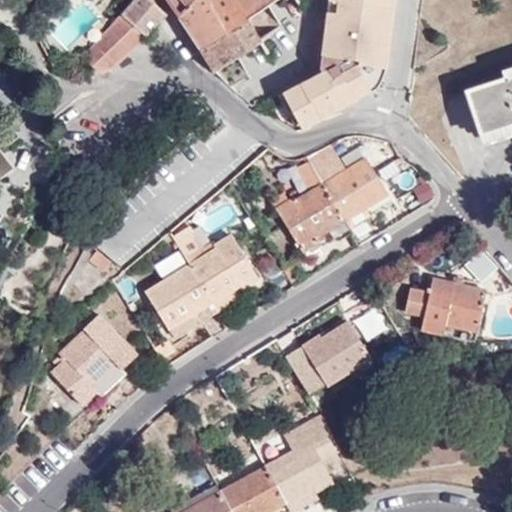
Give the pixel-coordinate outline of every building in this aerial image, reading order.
[(166,12),(151,0),(134,0),(122,13),(146,36),(166,12)] [(206,0),(190,0),(178,13),(200,48),(225,31),(206,0)] [(206,0),(225,31),(246,18),(247,17),(236,0),(206,0)] [(236,0),(247,17),(272,0),(236,0)] [(316,0),(307,70),(302,73),(323,105),(368,82),(370,78),(372,75),(382,0),(316,0)] [(83,54),(82,56),(100,71),(110,69),(146,36),(122,13),(108,29),(83,54)] [(246,18),(225,31),(200,48),(214,72),(217,70),(236,58),(263,41),(247,17),(246,18)] [(224,78),(230,84),(231,85),(247,75),(236,58),(217,70),(222,75),(223,77),(224,78)] [(323,105),(302,73),(276,96),(290,121),(294,119),(298,126),(302,126),(323,105)] [(511,122),(511,78),(471,93),(483,132),(511,122)] [(17,130),(36,104),(12,81),(0,90),(0,142),(1,144),(17,130)] [(0,174),(11,166),(0,151),(0,144),(1,144),(0,142),(0,174)] [(345,170),(333,150),(310,164),(323,184),(345,170)] [(366,158),(345,170),(323,184),(345,220),(388,194),(366,158)] [(319,242),(317,237),(345,220),(323,184),(294,201),(293,198),(277,208),(304,252),(319,242)] [(212,302),(239,285),(242,289),(259,279),(232,235),(214,246),(216,249),(189,265),(212,302)] [(159,260),(170,277),(189,265),(179,248),(159,260)] [(101,269),(105,263),(94,256),(90,262),(101,269)] [(147,291),(169,329),(212,302),(189,265),(170,277),(147,291)] [(421,329),(475,341),(486,290),(433,278),(429,296),(411,292),(405,320),(422,324),(421,329)] [(218,312),(245,295),(242,289),(239,285),(212,302),(218,312)] [(91,384),(116,361),(122,368),(137,352),(101,313),(60,351),(65,357),(51,372),(82,406),(97,392),(91,384)] [(302,344),(327,384),(369,358),(346,322),(319,338),(317,335),(302,344)] [(101,396),(126,373),(122,368),(116,361),(91,384),(97,392),(101,396)] [(290,447),(292,450),(264,465),(289,511),(291,511),(319,497),(316,492),(333,483),(308,437),(290,447)] [(289,511),(264,465),(220,489),(232,511),(289,511)] [(232,511),(220,489),(179,511),(232,511)]
